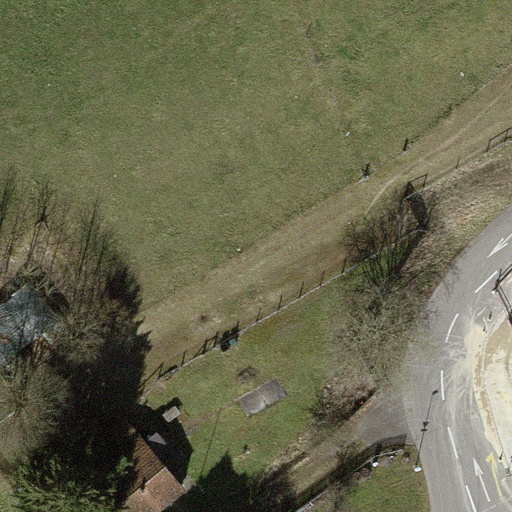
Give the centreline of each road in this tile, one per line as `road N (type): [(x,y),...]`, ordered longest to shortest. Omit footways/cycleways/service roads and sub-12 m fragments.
road 1 (track): [(71,409),(511,164)]
road 2 (track): [(271,511),(403,413),(445,393)]
